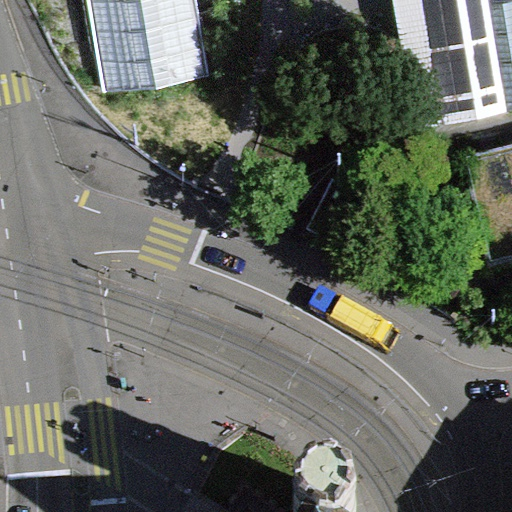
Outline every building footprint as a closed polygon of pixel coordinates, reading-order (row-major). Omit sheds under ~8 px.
[(88,0),(103,88),(208,70),(196,0),(88,0)] [(443,115),(511,104),(491,0),(439,0),(439,1),(425,3),(443,115)] [(511,0),(491,0),(511,104),(511,103),(511,0)] [(420,72),(412,29),(388,33),(395,76),(420,72)] [(511,161),(441,177),(466,292),(511,282),(511,161)] [(333,183),(308,233),(328,243),(354,194),(333,183)] [(353,511),(353,509),(346,499),(332,491),(324,490),(315,492),(305,498),(298,506),(296,511),(269,511),(249,499),(251,496),(246,492),(232,511),(353,511)]
